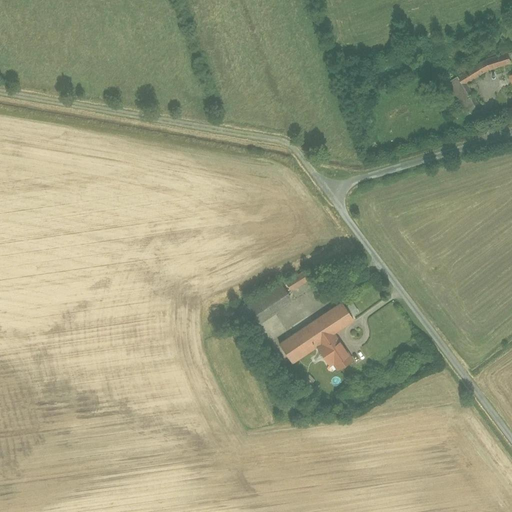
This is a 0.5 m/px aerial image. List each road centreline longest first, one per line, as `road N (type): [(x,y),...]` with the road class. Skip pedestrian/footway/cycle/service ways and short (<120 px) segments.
road 1 (unclassified): [(327,190),(283,142),(0,91)]
road 2 (residential): [(327,190),(511,436)]
road 3 (residential): [(511,132),(327,190)]
